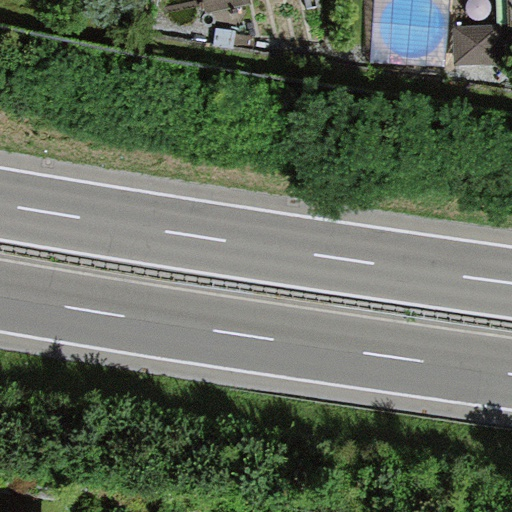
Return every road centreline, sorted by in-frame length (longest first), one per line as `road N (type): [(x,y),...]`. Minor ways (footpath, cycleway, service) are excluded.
road 1 (motorway): [(0,294),(511,373)]
road 2 (motorway): [(511,282),(0,203)]
